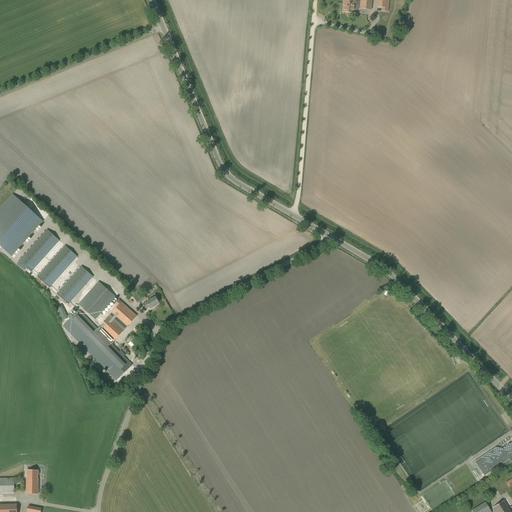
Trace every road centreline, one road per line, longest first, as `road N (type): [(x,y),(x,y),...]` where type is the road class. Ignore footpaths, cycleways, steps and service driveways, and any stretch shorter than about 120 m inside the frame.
road 1 (unclassified): [(97,511),(164,326),(332,238)]
road 2 (tertiary): [(332,238),(223,170),(151,0)]
road 3 (tertiary): [(511,401),(380,265),(332,238)]
road 4 (track): [(290,214),(313,20)]
road 5 (unknown): [(162,25),(0,92)]
